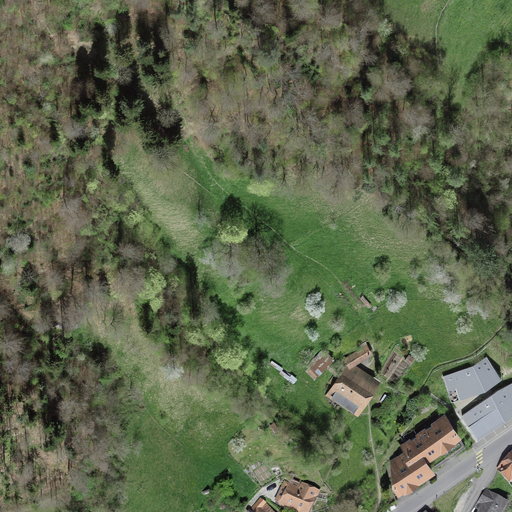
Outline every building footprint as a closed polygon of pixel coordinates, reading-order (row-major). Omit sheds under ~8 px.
[(367,344),(343,359),(346,363),(352,366),(373,352),(367,344)] [(304,368),(316,378),(335,356),(324,346),(304,368)] [(473,365),(443,376),(451,400),(485,389),(501,377),(486,356),(473,365)] [(326,395),(362,416),(381,384),(352,366),(346,363),(326,395)] [(511,413),(511,382),(498,390),(462,415),(477,437),(511,413)] [(386,474),(400,497),(431,477),(424,465),(459,443),(444,420),(401,447),(409,460),(386,474)] [(511,452),(498,470),(511,481),(511,452)] [(287,481),(278,503),(300,511),(319,511),(328,490),(312,484),(310,490),(287,481)] [(508,511),(511,505),(511,501),(490,490),(477,511),(508,511)]
